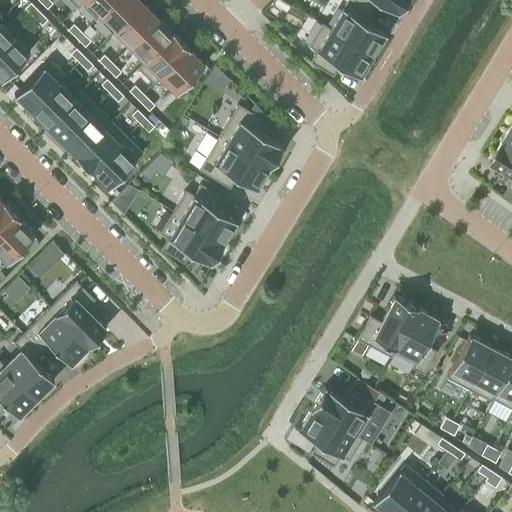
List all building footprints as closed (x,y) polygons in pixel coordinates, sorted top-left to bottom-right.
[(112,0),(81,0),(80,2),(80,3),(96,18),(99,15),(98,14),(112,0)] [(142,1),(141,0),(112,0),(98,14),(99,15),(113,29),(142,1)] [(342,7),(330,26),(329,27),(372,52),(373,50),(376,52),(384,39),(381,37),(384,33),(385,32),(365,20),(371,10),(355,0),(345,0),(342,5),(341,6),(342,7)] [(355,0),(371,10),(377,0),(378,0),(398,11),(404,0),(355,0)] [(24,6),(33,15),(38,9),(30,1),(24,6)] [(157,16),(142,1),(113,29),(129,44),(157,16)] [(38,9),(33,15),(41,23),(47,18),(38,9)] [(172,30),(157,16),(129,44),(143,59),(144,60),(173,31),(172,30)] [(0,47),(13,35),(0,21),(0,47)] [(359,74),(372,52),(329,27),(330,26),(322,21),(308,44),(316,49),(309,60),(332,74),(339,63),(359,75),(359,74)] [(73,22),(67,28),(76,36),(81,30),(73,22)] [(81,30),(76,36),(84,45),(90,39),(81,30)] [(188,46),(173,31),(144,60),(143,59),(136,66),(153,83),(160,76),(159,75),(188,46)] [(28,50),(13,35),(0,47),(0,79),(29,50),(28,50)] [(70,52),(78,60),(84,55),(75,46),(70,52)] [(189,47),(188,46),(159,75),(160,76),(174,90),(175,91),(204,62),(203,62),(189,47)] [(103,52),(98,58),(106,67),(112,61),(103,52)] [(84,55),(78,60),(87,69),(92,63),(84,55)] [(15,93),(30,109),(58,80),(59,81),(66,74),(49,57),(13,93),(14,94),(15,93)] [(112,61),(106,67),(115,75),(120,69),(112,61)] [(100,82),(109,91),(114,85),(106,77),(100,82)] [(30,109),(45,124),(73,96),(73,95),(59,81),(58,80),(30,109)] [(134,83),(128,89),(137,97),(142,92),(134,83)] [(114,85),(109,91),(117,99),(123,94),(114,85)] [(45,124),(60,139),(96,104),(79,88),(73,95),(73,96),(45,124)] [(142,92),(137,97),(145,106),(151,100),(142,92)] [(238,102),(218,134),(269,166),(282,144),(262,132),(269,121),(238,102)] [(74,154),(75,155),(111,119),(96,104),(60,139),(75,154),(74,154)] [(131,113),(139,122),(145,116),(136,107),(131,113)] [(145,116),(139,122),(148,130),(153,124),(145,116)] [(75,155),(91,170),(126,135),(111,119),(75,155)] [(511,122),(502,138),(511,144),(511,122)] [(268,167),(269,166),(218,134),(198,167),(229,186),(236,175),(256,187),(256,186),(268,166),(268,167)] [(142,151),(126,135),(91,170),(91,171),(92,171),(106,185),(107,186),(142,151)] [(511,188),(511,144),(502,138),(489,159),(511,173),(511,177),(507,185),(511,188)] [(185,188),(172,209),(223,241),(224,239),(223,239),(225,237),(227,239),(235,226),(232,224),(235,220),(236,219),(216,207),(223,196),(200,182),(193,193),(185,188)] [(0,234),(18,216),(3,201),(0,203),(0,234)] [(210,262),(223,241),(172,209),(159,231),(167,236),(160,247),(183,261),(190,250),(210,262)] [(19,217),(18,216),(0,234),(0,255),(5,261),(35,232),(34,231),(33,232),(19,217)] [(75,278),(48,305),(88,344),(105,326),(85,306),(94,297),(75,278)] [(391,355),(393,351),(417,306),(394,293),(380,319),(369,313),(356,337),(391,355)] [(70,362),(88,344),(48,305),(22,331),(41,350),(49,341),(70,362)] [(413,361),(411,366),(423,372),(436,348),(425,343),(438,317),(417,306),(393,351),(413,361)] [(33,358),(41,350),(22,331),(13,340),(19,347),(4,363),(3,363),(35,396),(53,378),(33,358)] [(468,333),(446,376),(469,387),(490,344),(468,333)] [(490,399),(491,397),(511,355),(490,344),(469,387),(490,399)] [(511,355),(491,397),(511,407),(511,355)] [(0,396),(18,414),(35,396),(3,363),(4,363),(0,359),(0,396)] [(324,384),(311,405),(358,434),(370,413),(366,411),(373,400),(350,385),(343,397),(324,384)] [(362,436),(358,434),(311,405),(310,407),(298,426),(297,427),(317,439),(310,451),(333,465),(340,454),(348,459),(362,436)] [(439,426),(446,429),(452,419),(444,415),(439,426)] [(459,423),(452,419),(446,429),(453,433),(459,423)] [(440,435),(436,442),(448,450),(452,443),(440,435)] [(480,453),(487,457),(493,446),(486,442),(480,453)] [(459,458),(464,451),(452,443),(448,450),(459,458)] [(500,450),(493,446),(487,457),(494,460),(500,450)] [(373,500),(388,511),(392,511),(423,476),(404,461),(372,499),(373,500)] [(476,469),(486,475),(490,468),(481,462),(476,469)] [(494,485),(501,475),(490,468),(486,475),(484,479),(494,485)] [(392,511),(426,511),(440,496),(443,493),(423,476),(392,511)] [(454,511),(456,510),(440,496),(426,511),(454,511)]
